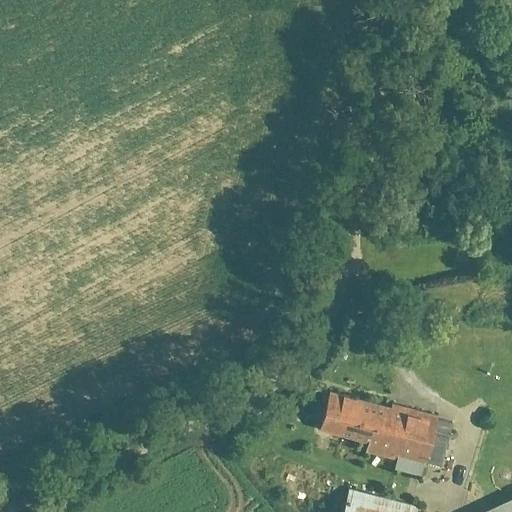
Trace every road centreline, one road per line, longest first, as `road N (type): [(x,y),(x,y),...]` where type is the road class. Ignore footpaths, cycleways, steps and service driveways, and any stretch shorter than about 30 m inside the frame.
road 1 (unclassified): [(397,0),(365,250),(310,361),(258,403),(12,511)]
road 2 (track): [(511,231),(441,258),(365,250)]
